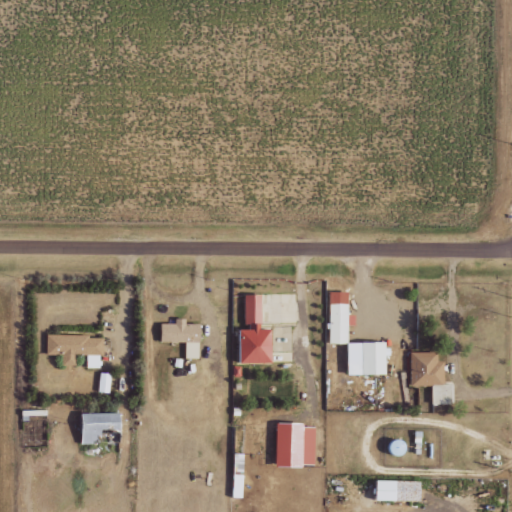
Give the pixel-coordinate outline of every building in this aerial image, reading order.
[(330,343),(348,344),(349,292),(331,292),(330,343)] [(274,330),(262,330),(262,295),(246,295),(246,328),(242,328),(242,364),(274,364),(274,330)] [(185,358),(200,359),(201,324),(187,324),(187,319),(176,319),(176,324),(162,323),(161,342),(185,342),(185,358)] [(102,336),(47,335),(46,355),(63,355),(62,365),(77,365),(77,354),(87,355),(87,368),(102,368),(102,336)] [(363,343),(364,375),(388,375),(388,343),(363,343)] [(433,405),(453,405),(453,385),(445,385),(445,361),(438,361),(438,352),(410,352),(410,386),(433,386),(433,405)] [(99,392),(109,393),(111,374),(100,373),(99,392)] [(122,433),(122,413),(82,414),(83,444),(98,444),(98,434),(122,433)] [(305,424),(278,423),(277,467),(304,467),(305,424)] [(234,498),(244,498),(245,454),(235,454),(234,498)] [(422,482),(378,481),(378,501),(422,502),(422,482)]
